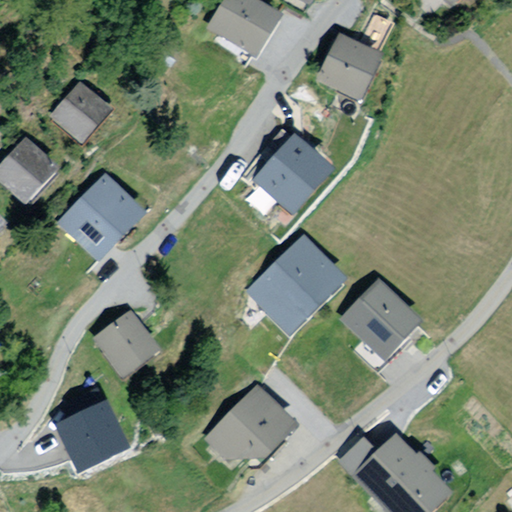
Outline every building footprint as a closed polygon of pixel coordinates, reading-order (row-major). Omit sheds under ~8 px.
[(253,0),(225,0),(209,29),(254,56),(279,15),(253,0)] [(439,0),(448,9),(457,0),(439,0)] [(337,35),(314,87),(355,105),(379,53),(337,35)] [(81,82),(52,115),(82,141),(111,108),(81,82)] [(297,129),(251,180),(290,214),(335,163),(297,129)] [(30,137),(0,167),(0,179),(23,202),(59,166),(30,137)] [(108,178),(60,227),(93,258),(141,209),(108,178)] [(292,249),(233,302),(271,344),(330,292),(292,249)] [(372,289),(330,332),(374,375),(416,332),(372,289)] [(127,310),(94,338),(127,378),(160,350),(127,310)] [(258,389),(208,442),(222,456),(260,454),(292,421),(258,389)] [(106,398),(53,422),(77,473),(129,449),(106,398)] [(389,441),(338,478),(362,511),(427,511),(436,506),(389,441)]
